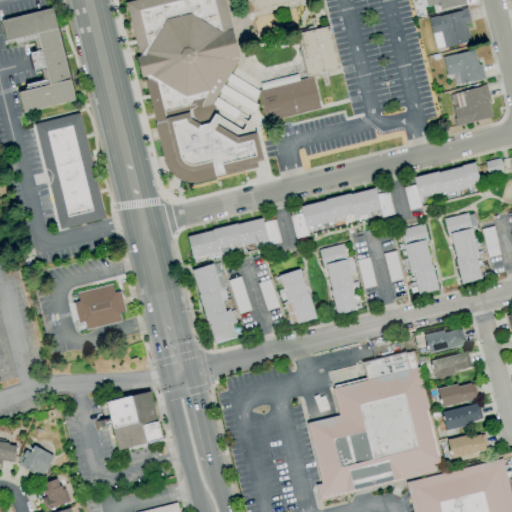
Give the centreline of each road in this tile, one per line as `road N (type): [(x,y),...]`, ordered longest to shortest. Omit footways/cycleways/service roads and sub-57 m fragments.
road 1 (residential): [(511,293),(155,381),(45,388),(0,401)]
road 2 (residential): [(142,230),(511,134)]
road 3 (secondary): [(86,0),(126,165)]
road 4 (secondary): [(177,376),(172,403),(195,495)]
